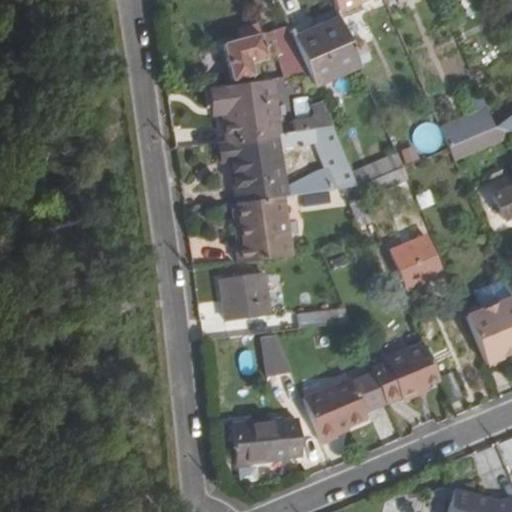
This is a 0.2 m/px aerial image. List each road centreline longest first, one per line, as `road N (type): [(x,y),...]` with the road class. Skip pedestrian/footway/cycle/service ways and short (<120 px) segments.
road 1 (residential): [(196,511),(131,0)]
road 2 (residential): [(280,511),(511,412)]
